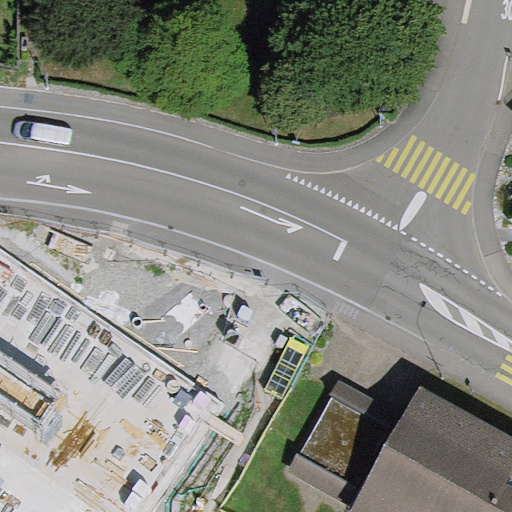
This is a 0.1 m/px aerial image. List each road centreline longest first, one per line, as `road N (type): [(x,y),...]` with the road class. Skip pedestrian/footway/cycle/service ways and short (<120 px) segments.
road 1 (tertiary): [(370,261),(247,203),(136,172),(0,150)]
road 2 (residential): [(497,0),(493,33),(468,91),(370,261)]
road 3 (tertiary): [(511,345),(370,261)]
